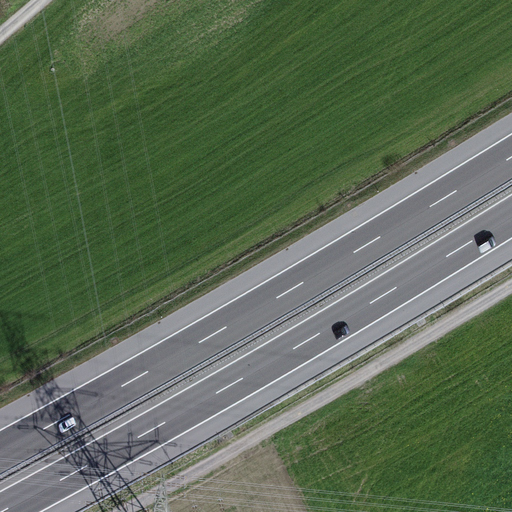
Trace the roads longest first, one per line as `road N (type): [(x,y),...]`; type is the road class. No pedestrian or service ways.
road 1 (motorway): [(511,155),(0,451)]
road 2 (motorway): [(4,511),(511,218)]
road 3 (track): [(140,511),(511,299)]
